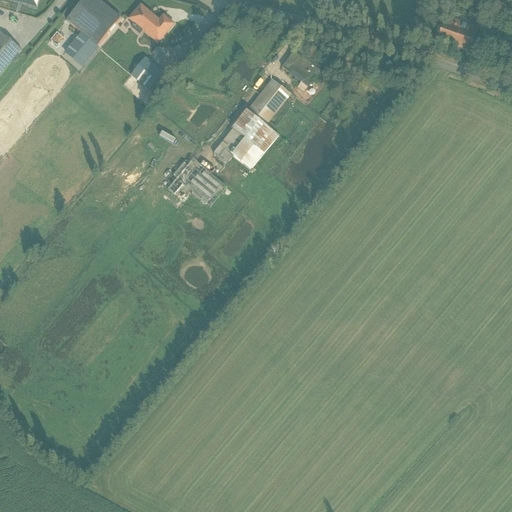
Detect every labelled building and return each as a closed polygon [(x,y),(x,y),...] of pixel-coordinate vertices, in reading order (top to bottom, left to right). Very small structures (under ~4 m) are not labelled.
[(16,0),(16,4),(36,9),(37,0),(16,0)] [(127,20),(156,45),(173,26),(162,16),(158,21),(140,5),(127,20)] [(437,43),(469,54),(475,35),(443,24),(437,43)] [(0,92),(32,51),(27,42),(11,30),(4,39),(0,35),(0,92)] [(61,40),(70,47),(76,39),(67,32),(61,40)] [(306,88),(319,73),(293,51),(281,66),(306,88)] [(158,58),(142,75),(155,87),(171,70),(158,58)] [(286,80),(262,106),(279,122),(303,96),(286,80)] [(264,173),(292,133),(259,109),(225,156),(234,162),(239,155),(264,173)] [(166,149),(158,149),(158,157),(167,156),(166,149)] [(223,201),(236,186),(206,160),(180,188),(188,196),(197,186),(208,196),(202,203),(207,207),(212,201),(215,204),(220,199),(223,201)]
